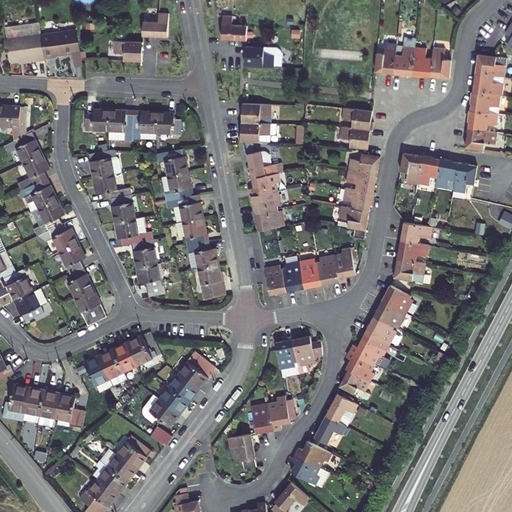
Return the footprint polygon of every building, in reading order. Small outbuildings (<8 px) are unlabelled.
[(160,12),(150,11),(150,20),(137,19),(136,31),(159,33),(160,12)] [(233,17),(222,16),(221,40),(245,41),(246,26),(232,24),(233,17)] [(39,31),(39,34),(42,54),(69,50),(71,64),(80,62),(78,49),(73,50),(69,27),(39,31)] [(73,50),(78,49),(74,27),(69,27),(73,50)] [(39,34),(1,38),(4,62),(29,58),(29,61),(43,59),(42,54),(39,34)] [(135,39),(105,36),(104,50),(118,51),(117,60),(134,61),(135,39)] [(402,46),(395,45),(393,73),(399,73),(399,77),(410,78),(413,47),(413,38),(403,37),(402,46)] [(252,38),(252,45),(264,46),(264,39),(252,38)] [(393,73),(394,54),(395,45),(395,43),(384,42),(383,53),(377,53),(375,70),(393,73)] [(252,45),(245,44),(244,63),(272,66),(273,55),(263,54),(264,46),(252,45)] [(429,77),(430,58),(423,57),(424,48),(413,47),(410,78),(423,79),(423,76),(429,77)] [(430,58),(429,77),(448,79),(451,60),(442,59),(443,48),(431,47),(430,58)] [(476,53),(473,74),(501,78),(504,57),(476,53)] [(472,82),(470,93),(496,97),(499,97),(501,78),(473,74),(472,82)] [(496,97),(470,93),(469,100),(467,99),(465,110),(487,114),(488,105),(495,107),(496,97)] [(241,100),(240,117),(269,120),(271,103),(241,100)] [(21,114),(17,114),(17,107),(0,106),(0,125),(7,126),(5,144),(11,142),(16,140),(16,126),(20,127),(21,114)] [(83,129),(106,130),(107,109),(91,108),(91,115),(84,114),(83,129)] [(130,138),(132,110),(107,109),(106,130),(123,131),(123,138),(130,138)] [(370,114),(341,109),(340,119),(350,121),(349,128),(367,131),(370,114)] [(153,132),(155,112),(132,110),(130,138),(153,140),(153,132)] [(495,115),(487,114),(465,110),(463,123),(466,124),(464,133),(484,135),(485,127),(493,128),(495,115)] [(178,119),(171,119),(172,112),(155,112),(153,132),(177,133),(178,119)] [(269,120),(240,117),(238,138),(267,140),(268,131),(273,131),(274,130),(275,121),(269,120)] [(299,144),(301,123),(293,123),(292,143),(299,144)] [(367,131),(349,128),(339,126),(338,136),(348,138),(346,145),(364,148),(367,131)] [(21,164),(39,156),(29,133),(16,140),(11,142),(21,164)] [(462,148),(484,152),(485,145),(492,146),(494,136),(484,135),(464,133),(462,148)] [(243,149),(247,174),(270,170),(276,170),(280,169),(278,159),(268,161),(265,149),(263,147),(258,146),(243,149)] [(180,148),(159,153),(163,176),(184,172),(180,148)] [(91,176),(111,172),(108,158),(113,157),(112,150),(105,150),(88,154),(91,176)] [(347,155),(344,168),(373,174),(377,156),(358,153),(357,157),(347,155)] [(414,187),(415,185),(420,158),(400,154),(397,174),(406,175),(404,185),(414,187)] [(46,170),(39,156),(21,164),(27,176),(13,182),(17,192),(20,191),(44,179),(41,173),(46,170)] [(420,158),(415,185),(425,187),(427,179),(435,180),(438,161),(420,158)] [(446,182),(453,183),(456,164),(438,161),(435,180),(433,188),(445,190),(446,182)] [(465,195),(466,185),(473,186),(476,167),(459,164),(456,164),(453,183),(451,193),(465,195)] [(373,174),(344,168),(342,180),(352,182),(351,188),(370,192),(373,174)] [(270,170),(247,174),(248,183),(245,184),(246,193),(272,188),(271,180),(277,178),(276,170),(270,170)] [(109,197),(126,194),(125,186),(113,188),(111,172),(91,176),(94,192),(99,192),(100,199),(109,197)] [(188,194),(184,172),(163,176),(166,192),(160,193),(161,200),(188,194)] [(35,208),(54,199),(44,179),(20,191),(29,211),(35,208)] [(472,196),(473,186),(466,185),(465,195),(472,196)] [(349,199),(348,206),(365,209),(366,203),(368,204),(370,192),(351,188),(341,187),(339,197),(349,199)] [(246,193),(249,209),(269,205),(269,201),(274,200),(272,188),(246,193)] [(188,194),(161,200),(163,207),(176,205),(179,221),(200,217),(195,192),(188,194)] [(126,194),(109,197),(112,221),(132,219),(128,194),(126,194)] [(61,215),(54,199),(35,208),(46,230),(59,224),(56,217),(61,215)] [(353,226),(363,228),(365,215),(364,215),(365,209),(348,206),(336,204),(334,215),(346,217),(345,224),(353,226)] [(249,209),(252,228),(271,224),(277,222),(275,208),(270,209),(269,205),(249,209)] [(190,243),(204,240),(200,217),(179,221),(182,237),(188,236),(190,243)] [(132,219),(112,221),(115,243),(128,241),(144,240),(143,233),(134,234),(132,219)] [(402,221),(399,238),(416,241),(418,234),(429,236),(431,226),(402,221)] [(56,251),(74,242),(68,228),(63,231),(59,224),(46,230),(56,251)] [(361,238),(361,237),(363,228),(353,226),(351,236),(361,238)] [(396,256),(413,259),(414,251),(425,254),(427,244),(416,241),(399,238),(396,256)] [(144,240),(128,241),(132,266),(152,263),(148,239),(144,240)] [(190,243),(194,267),(214,261),(211,247),(205,248),(204,240),(190,243)] [(74,242),(56,251),(66,273),(80,266),(77,260),(82,258),(74,242)] [(331,250),(337,278),(341,278),(340,273),(349,272),(353,267),(348,242),(338,244),(339,249),(331,250)] [(317,258),(313,258),(317,281),(337,278),(331,250),(317,253),(317,258)] [(0,277),(12,272),(2,251),(0,251),(0,277)] [(308,253),(295,255),(301,283),(317,281),(313,258),(309,259),(308,253)] [(301,283),(295,255),(282,257),(284,263),(279,264),(284,286),(301,283)] [(413,259),(396,256),(393,277),(409,279),(410,272),(422,274),(424,261),(413,259)] [(274,258),(258,261),(262,289),(284,286),(279,264),(276,265),(274,258)] [(214,261),(194,267),(200,298),(220,294),(214,261)] [(152,263),(132,266),(135,281),(141,280),(144,295),(160,292),(159,283),(155,284),(152,263)] [(71,297),(90,287),(80,266),(66,273),(69,280),(64,282),(71,297)] [(12,272),(0,277),(0,282),(2,286),(6,284),(12,298),(29,290),(19,269),(12,272)] [(407,295),(389,285),(382,297),(406,310),(411,301),(405,298),(407,295)] [(29,290),(12,298),(22,320),(39,312),(36,306),(43,302),(36,286),(29,290)] [(90,287),(71,297),(83,324),(102,314),(90,287)] [(406,310),(382,297),(374,312),(393,323),(395,319),(399,321),(406,310)] [(393,323),(374,312),(365,329),(387,341),(395,329),(391,326),(393,323)] [(376,352),(380,355),(384,346),(362,334),(357,343),(354,341),(350,349),(371,360),(376,352)] [(138,337),(124,344),(135,367),(149,360),(138,337)] [(292,340),(299,377),(309,375),(307,367),(315,366),(314,360),(322,358),(322,351),(320,344),(311,346),(309,337),(292,340)] [(273,344),(279,373),(297,370),(292,340),(282,342),(273,344)] [(135,367),(124,344),(110,351),(121,373),(135,367)] [(367,379),(371,372),(367,369),(371,360),(350,349),(345,356),(349,358),(344,367),(347,369),(367,379)] [(110,351),(97,357),(113,390),(126,383),(121,373),(110,351)] [(191,353),(174,375),(193,390),(210,368),(191,353)] [(113,390),(97,357),(83,363),(97,392),(109,386),(111,390),(113,390)] [(0,358),(0,378),(14,373),(10,363),(3,367),(0,358)] [(367,379),(347,369),(338,385),(351,393),(355,387),(361,390),(367,379)] [(297,370),(279,373),(281,381),(299,377),(297,370)] [(174,375),(165,387),(184,402),(193,390),(174,375)] [(23,411),(27,389),(13,386),(9,404),(5,403),(3,415),(21,419),(21,418),(23,411)] [(184,402),(165,387),(155,399),(174,414),(184,402)] [(38,414),(43,392),(27,389),(23,411),(21,418),(36,421),(38,414)] [(54,417),(58,395),(43,392),(38,414),(36,421),(36,422),(52,426),(54,417)] [(324,413),(344,424),(355,403),(336,392),(324,413)] [(74,398),(58,395),(54,417),(56,417),(68,420),(68,422),(79,425),(82,408),(72,406),(74,398)] [(174,414),(155,399),(149,395),(136,411),(150,421),(153,417),(165,426),(174,414)] [(278,427),(289,423),(288,422),(284,402),(283,395),(274,397),(276,403),(267,405),(268,410),(272,431),(279,430),(278,427)] [(291,401),(284,402),(288,422),(294,418),(291,401)] [(255,434),(272,431),(268,410),(264,411),(263,406),(250,409),(255,434)] [(324,413),(312,436),(323,441),(330,429),(339,434),(344,424),(324,413)] [(147,437),(159,446),(167,436),(155,427),(147,437)] [(255,434),(226,439),(228,450),(238,448),(240,462),(246,461),(258,459),(260,458),(255,434)] [(113,453),(131,468),(145,450),(126,435),(113,453)] [(295,446),(291,452),(315,464),(319,456),(325,459),(329,451),(303,439),(298,448),(295,446)] [(98,460),(104,465),(123,479),(131,468),(113,453),(106,448),(98,460)] [(315,464),(291,452),(287,460),(290,462),(286,469),(316,485),(324,468),(315,464)] [(258,459),(246,461),(248,469),(260,467),(258,459)] [(123,479),(104,465),(95,477),(114,491),(123,479)] [(97,511),(114,491),(95,477),(85,489),(84,488),(77,496),(84,502),(80,507),(86,511),(97,511)] [(303,492),(285,477),(268,497),(269,498),(279,506),(288,495),(296,501),(303,492)] [(171,501),(184,499),(182,490),(169,492),(171,501)] [(196,511),(193,497),(184,499),(171,501),(167,502),(168,511),(196,511)] [(269,498),(264,504),(274,511),(275,511),(280,507),(279,506),(269,498)] [(264,511),(262,499),(254,501),(255,504),(245,506),(245,511),(264,511)]
